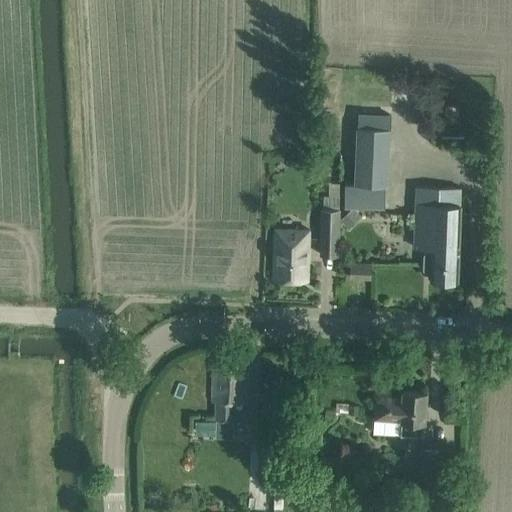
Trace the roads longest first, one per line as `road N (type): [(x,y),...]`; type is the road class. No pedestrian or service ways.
road 1 (residential): [(129,379),(157,342),(219,323),(511,334)]
road 2 (unclassified): [(129,379),(79,320),(0,315)]
road 3 (unclassified): [(113,511),(115,421),(129,379)]
